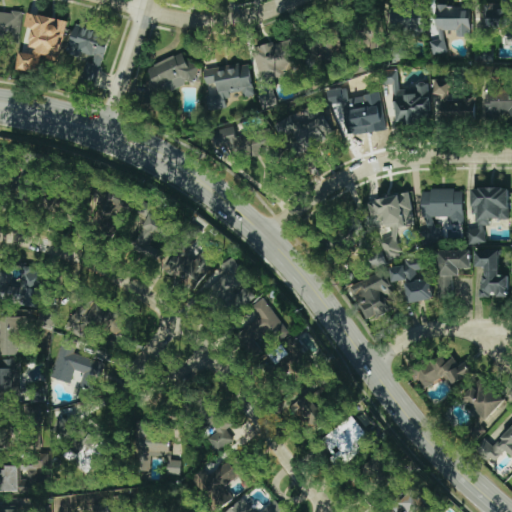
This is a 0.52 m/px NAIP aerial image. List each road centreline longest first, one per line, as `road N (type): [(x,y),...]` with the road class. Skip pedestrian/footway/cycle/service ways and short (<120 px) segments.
road 1 (secondary): [(509,511),(423,427),(266,232),(189,163),(107,123),(0,99)]
road 2 (residential): [(331,511),(220,367),(168,313),(87,259),(0,230)]
road 3 (residential): [(511,155),(384,165),(349,177),(266,232)]
road 4 (residential): [(293,0),(219,24),(114,0)]
road 5 (residential): [(181,325),(136,377),(135,393),(161,391),(206,353)]
road 6 (residential): [(511,326),(438,328),(372,361)]
road 7 (tertiary): [(107,123),(148,0)]
